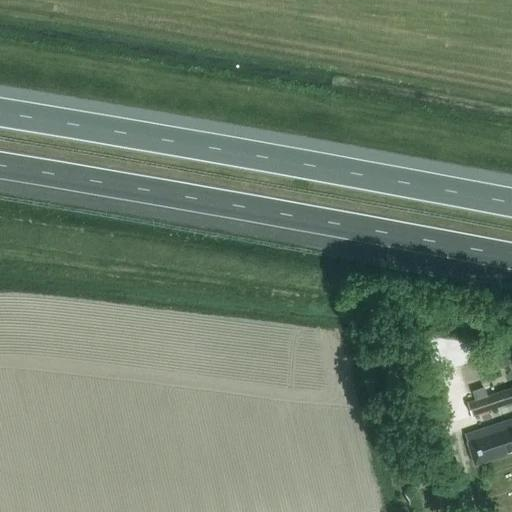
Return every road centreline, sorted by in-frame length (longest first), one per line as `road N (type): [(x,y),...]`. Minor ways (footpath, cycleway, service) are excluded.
road 1 (motorway): [(511,202),(0,111)]
road 2 (motorway): [(0,166),(511,255)]
